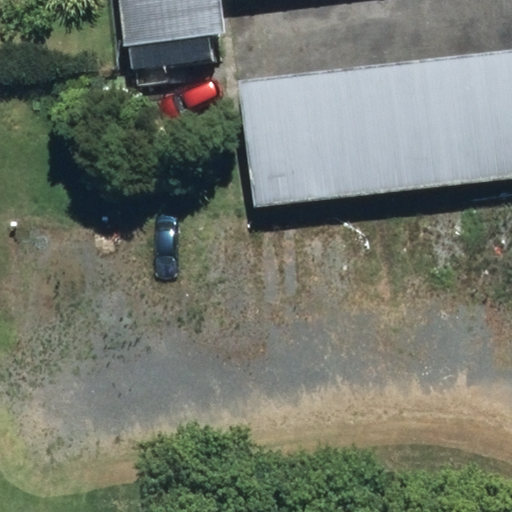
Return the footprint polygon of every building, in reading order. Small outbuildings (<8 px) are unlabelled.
[(212,0),(113,0),(121,57),(218,45),(212,0)] [(511,61),(234,95),(249,219),(511,186),(511,61)] [(511,205),(449,215),(461,289),(493,284),(504,353),(511,351),(511,205)] [(431,224),(384,228),(388,284),(434,281),(431,224)] [(243,225),(196,228),(202,356),(249,354),(243,225)] [(384,228),(336,231),(343,344),(392,341),(388,284),(384,228)] [(11,234),(0,234),(0,354),(17,354),(11,234)] [(117,243),(80,248),(93,350),(130,345),(117,243)]
